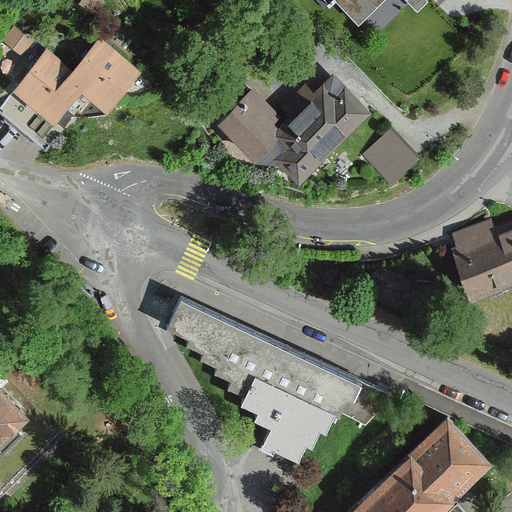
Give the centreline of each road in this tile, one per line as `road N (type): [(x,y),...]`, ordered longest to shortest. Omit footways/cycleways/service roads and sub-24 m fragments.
road 1 (unclassified): [(108,226),(126,192),(154,181),(310,224),(400,220),(453,193),(511,121)]
road 2 (residential): [(511,406),(108,226)]
road 3 (residential): [(108,226),(115,288),(217,455),(213,511)]
